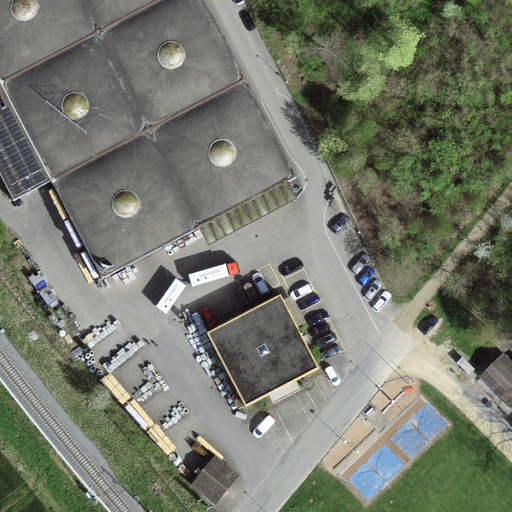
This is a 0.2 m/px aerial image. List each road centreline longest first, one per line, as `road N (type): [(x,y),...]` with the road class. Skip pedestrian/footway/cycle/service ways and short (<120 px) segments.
road 1 (unclassified): [(262,511),(386,349),(305,228),(309,163),(233,0)]
road 2 (track): [(511,191),(386,349),(438,373),(511,448)]
